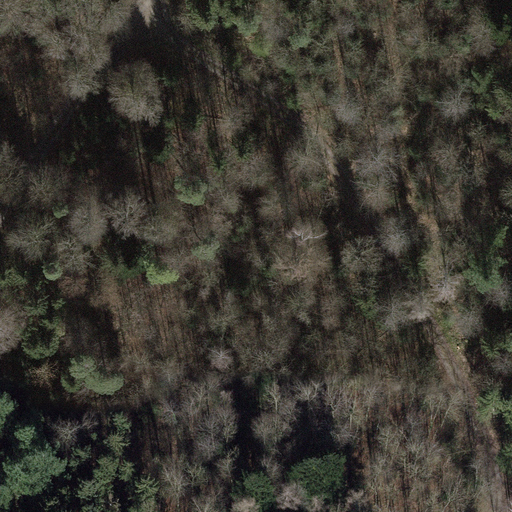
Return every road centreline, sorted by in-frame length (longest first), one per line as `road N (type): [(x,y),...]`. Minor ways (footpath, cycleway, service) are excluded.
road 1 (track): [(134,14),(304,127),(366,204),(486,435),(495,511)]
road 2 (track): [(0,210),(144,0)]
